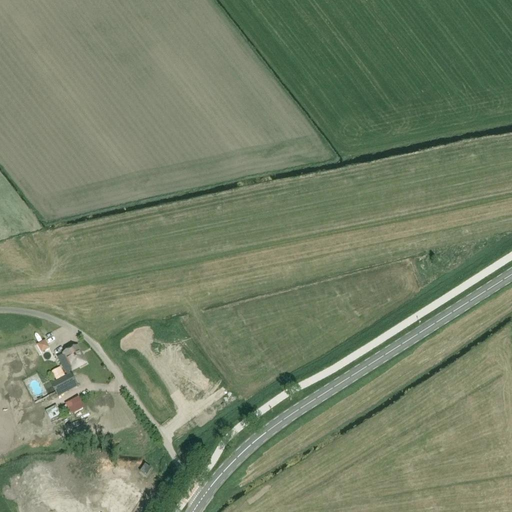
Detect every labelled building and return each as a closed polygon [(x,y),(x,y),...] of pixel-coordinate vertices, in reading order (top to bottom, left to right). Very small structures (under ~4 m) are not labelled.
[(73,372),(86,365),(77,348),(64,355),(73,372)] [(70,373),(51,384),(58,398),(78,387),(70,373)] [(38,481),(40,471),(44,472),(46,460),(37,458),(35,472),(30,471),(28,479),(38,481)] [(120,467),(110,461),(106,467),(115,474),(120,467)] [(151,470),(145,466),(141,473),(146,477),(151,470)] [(56,487),(57,487),(62,481),(52,474),(45,483),(54,490),(56,487)] [(106,502),(120,511),(127,511),(142,490),(123,478),(120,483),(121,483),(114,494),(120,498),(114,507),(107,502),(106,502)] [(48,497),(44,504),(55,511),(60,504),(48,497)]
